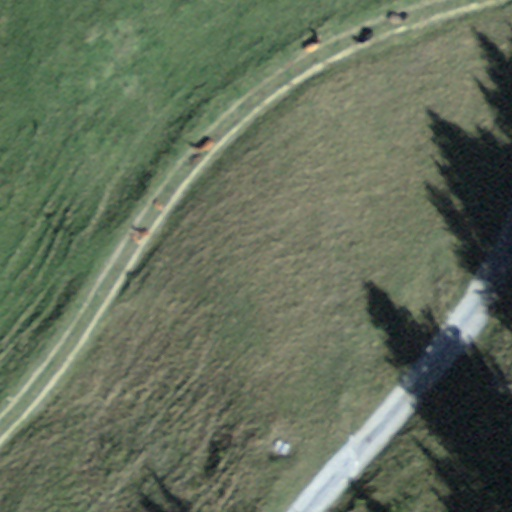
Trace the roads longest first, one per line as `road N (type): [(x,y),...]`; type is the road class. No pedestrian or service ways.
road 1 (track): [(0,431),(160,182),(259,81),(342,28),(440,0)]
road 2 (track): [(256,511),(397,344),(467,221),(511,115)]
